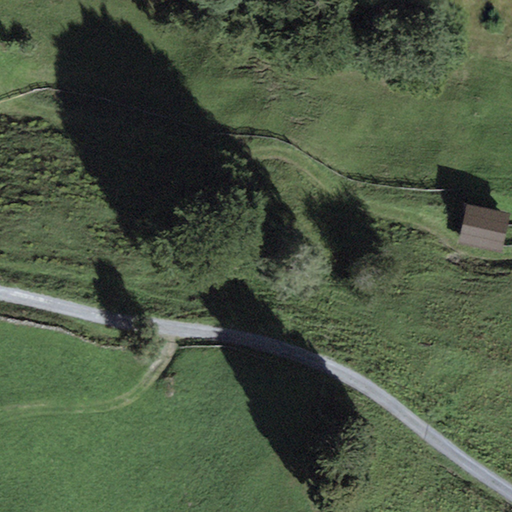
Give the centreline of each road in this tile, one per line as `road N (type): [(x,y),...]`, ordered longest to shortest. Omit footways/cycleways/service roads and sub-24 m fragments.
road 1 (track): [(0,294),(170,328),(280,336),(511,495)]
road 2 (track): [(511,252),(459,249),(426,228),(347,201),(284,154),(225,155),(0,112)]
road 3 (track): [(0,416),(101,406),(133,394),(167,350),(170,328)]
